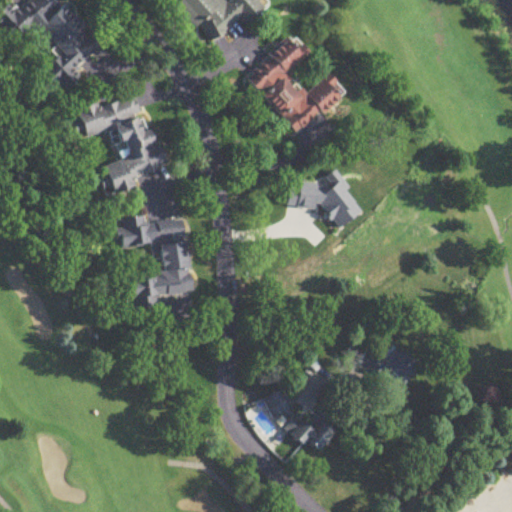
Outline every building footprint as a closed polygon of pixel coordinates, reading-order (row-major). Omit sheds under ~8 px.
[(99,59),(65,0),(31,0),(0,17),(0,42),(4,49),(34,32),(52,65),(42,71),(50,86),(99,59)] [(171,0),(210,47),(241,21),(246,27),(271,7),(265,0),(231,0),(227,3),(224,0),(171,0)] [(309,55),(292,36),(245,79),(297,137),(339,99),(334,92),(339,88),(327,75),(306,95),(287,75),(309,55)] [(76,116),(86,142),(108,134),(119,162),(98,170),(108,198),(134,188),(132,181),(163,169),(136,94),(76,116)] [(124,282),(126,312),(153,309),(152,298),(190,295),(183,219),(118,224),(120,250),(151,247),(153,279),(124,282)] [(417,367),(387,345),(368,372),(389,388),(393,383),(401,388),(417,367)] [(315,456),(336,432),(331,420),(323,414),(316,417),(310,425),(306,427),(292,416),(281,392),(262,401),(271,421),(285,414),(289,424),(284,430),(315,456)]
